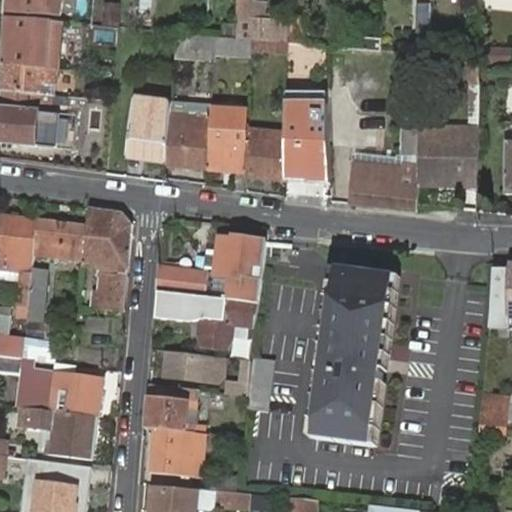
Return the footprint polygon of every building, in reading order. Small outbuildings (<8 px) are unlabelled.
[(8,0),(8,12),(63,16),(64,0),(8,0)] [(254,40),(289,44),(289,33),(289,25),(266,23),(266,4),(251,3),(250,0),(239,0),(238,39),(254,40)] [(418,5),(417,56),(420,56),(432,57),(433,6),(418,5)] [(3,66),(60,71),(65,24),(8,18),(3,66)] [(290,44),(304,45),(305,34),(289,33),(289,44),(290,44)] [(288,55),(289,44),(254,40),(254,52),(288,55)] [(485,63),(511,65),(511,55),(511,48),(486,46),(485,63)] [(480,84),(482,61),(447,58),(445,81),(480,84)] [(41,95),(42,96),(43,83),(59,85),(60,71),(3,66),(0,91),(41,95)] [(41,95),(0,91),(0,93),(0,145),(36,149),(38,122),(47,123),(48,115),(39,113),(41,95)] [(170,164),(173,118),(174,106),(134,101),(129,159),(170,164)] [(210,171),(213,124),(213,121),(173,118),(170,164),(169,168),(210,171)] [(237,192),(248,193),(248,179),(250,133),(250,127),(213,124),(210,171),(244,173),(238,176),(237,192)] [(288,180),(289,135),(280,135),(280,143),(258,141),(258,133),(250,133),(248,179),(288,180)] [(280,143),(280,135),(258,133),(258,141),(280,143)] [(318,173),(331,175),(330,137),(289,135),(288,180),(317,182),(318,173)] [(417,213),(417,205),(419,190),(422,172),(414,171),(414,166),(407,165),(406,170),(358,164),(353,205),(417,213)] [(317,182),(331,184),(331,175),(318,173),(317,182)] [(124,215),(90,210),(89,226),(85,264),(85,267),(129,271),(133,225),(124,215)] [(38,221),(1,218),(0,229),(0,270),(23,273),(21,303),(30,304),(33,276),(34,259),(38,221)] [(89,226),(38,221),(34,259),(85,264),(89,226)] [(161,268),(159,292),(260,304),(264,281),(250,279),(252,267),(265,269),(270,245),(237,240),(237,244),(224,242),(218,278),(161,268)] [(250,279),(264,281),(265,269),(252,267),(250,279)] [(312,441),(318,441),(341,270),(335,269),(312,441)] [(341,270),(318,441),(375,449),(399,276),(341,270)] [(93,310),(125,313),(129,277),(102,275),(100,292),(94,292),(93,310)] [(33,276),(30,304),(27,339),(24,362),(55,365),(57,346),(50,344),(52,325),(44,324),(49,277),(33,276)] [(399,276),(375,449),(381,450),(405,277),(399,276)] [(159,292),(157,317),(257,328),(260,304),(159,292)] [(11,320),(0,318),(0,359),(24,362),(27,339),(10,337),(11,320)] [(236,359),(252,361),(255,341),(238,339),(236,359)] [(208,367),(215,368),(224,369),(225,361),(168,356),(166,376),(207,380),(208,367)] [(254,358),(249,409),(268,411),(273,359),(254,358)] [(24,362),(0,359),(0,374),(23,377),(24,362)] [(214,380),(215,368),(208,367),(207,380),(214,380)] [(29,402),(29,410),(44,412),(57,413),(98,418),(102,380),(47,373),(43,403),(29,402)] [(151,385),(148,429),(156,430),(196,434),(197,425),(189,425),(190,411),(198,412),(201,391),(151,385)] [(189,425),(197,425),(198,412),(190,411),(189,425)] [(40,449),(47,450),(53,450),(57,413),(44,412),(40,449)] [(92,461),(98,418),(57,413),(53,450),(47,450),(47,456),(92,461)] [(482,421),(481,434),(505,436),(506,423),(482,421)] [(196,434),(156,430),(152,474),(191,478),(195,442),(207,443),(208,435),(196,434)] [(75,511),(77,490),(28,485),(26,504),(39,505),(37,511),(75,511)] [(157,491),(154,511),(197,511),(199,496),(157,491)] [(278,511),(279,498),(222,492),(221,506),(273,511),(278,511)] [(319,511),(320,502),(293,499),(291,511),(319,511)]
